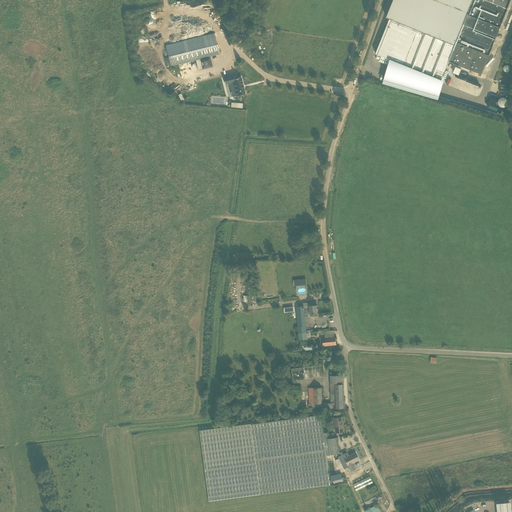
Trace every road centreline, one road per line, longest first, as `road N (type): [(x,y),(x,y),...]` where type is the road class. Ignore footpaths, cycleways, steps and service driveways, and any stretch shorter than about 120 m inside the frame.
road 1 (track): [(37,511),(15,442),(25,420),(99,388),(112,369),(104,301),(117,267),(186,220),(323,222)]
road 2 (unclassified): [(346,347),(324,249),(328,170),(382,0)]
road 3 (unclassified): [(396,511),(353,422),(346,347)]
road 4 (unclassified): [(511,355),(346,347)]
road 5 (track): [(112,511),(99,388)]
